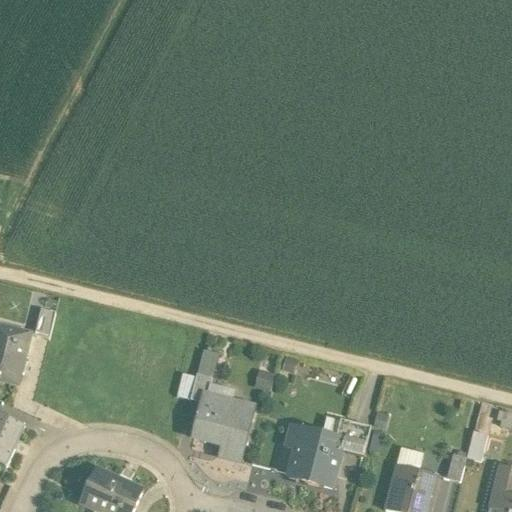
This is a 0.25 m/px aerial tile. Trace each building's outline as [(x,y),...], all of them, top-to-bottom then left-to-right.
[(55,315),(40,312),(34,338),(49,341),(55,315)] [(30,335),(0,327),(0,383),(17,388),(30,335)] [(294,380),(296,368),(284,365),(281,377),(294,380)] [(276,376),(259,372),(253,394),(270,399),(276,376)] [(212,380),(196,376),(190,402),(202,405),(204,397),(207,398),(212,380)] [(193,383),(182,380),(175,404),(186,407),(193,383)] [(207,398),(204,397),(202,405),(193,440),(223,447),(220,459),(240,464),(254,410),(207,398)] [(0,415),(0,465),(6,468),(25,427),(0,415)] [(358,426),(341,422),(336,442),(347,445),(344,459),(349,461),(358,426)] [(323,435),(290,426),(283,453),(292,456),(284,485),(334,498),(344,459),(347,445),(336,442),(322,439),(323,435)] [(371,429),(358,426),(349,461),(363,465),(371,429)] [(487,436),(473,432),(466,460),(480,463),(487,436)] [(466,460),(453,456),(447,481),(460,485),(466,460)] [(251,479),(282,480),(283,468),(252,467),(251,479)] [(429,511),(438,478),(397,467),(393,484),(402,486),(395,511),(393,511),(386,510),(385,511),(387,511),(429,511)] [(511,469),(500,467),(493,493),(511,497),(511,469)] [(134,511),(143,491),(97,470),(80,508),(89,511),(134,511)] [(511,511),(511,497),(493,493),(488,511),(511,511)]
